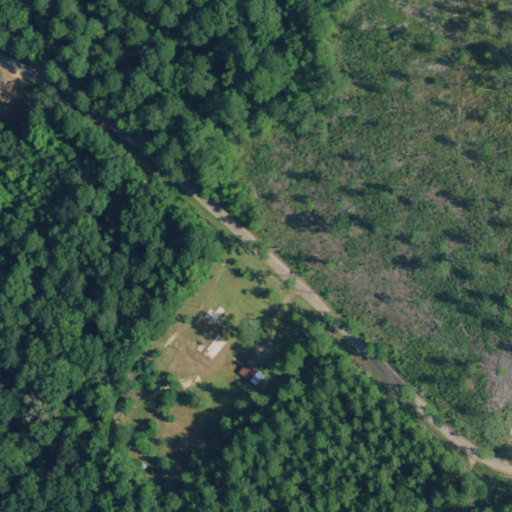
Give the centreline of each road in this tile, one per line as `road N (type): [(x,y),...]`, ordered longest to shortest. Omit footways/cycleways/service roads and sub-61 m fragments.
road 1 (residential): [(511,473),(46,86),(0,68)]
road 2 (residential): [(67,104),(174,0)]
